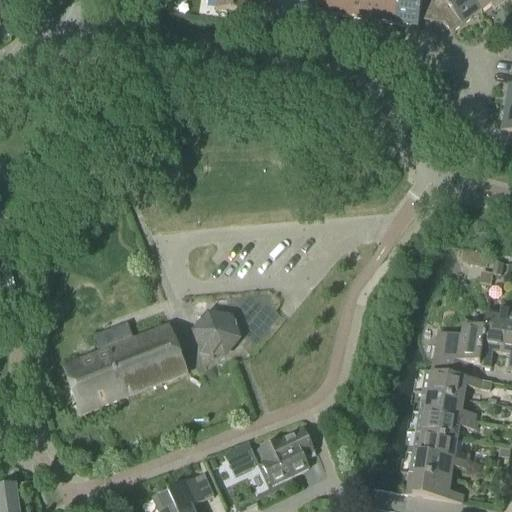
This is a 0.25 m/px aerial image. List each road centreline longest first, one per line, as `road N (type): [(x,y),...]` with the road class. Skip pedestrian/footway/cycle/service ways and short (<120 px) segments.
road 1 (residential): [(0,439),(21,436),(22,239),(0,222)]
road 2 (residential): [(274,70),(62,37)]
road 3 (residential): [(380,113),(443,61),(481,69),(471,124)]
road 4 (residential): [(511,199),(436,177),(380,113)]
road 5 (residential): [(282,511),(329,491),(432,511)]
